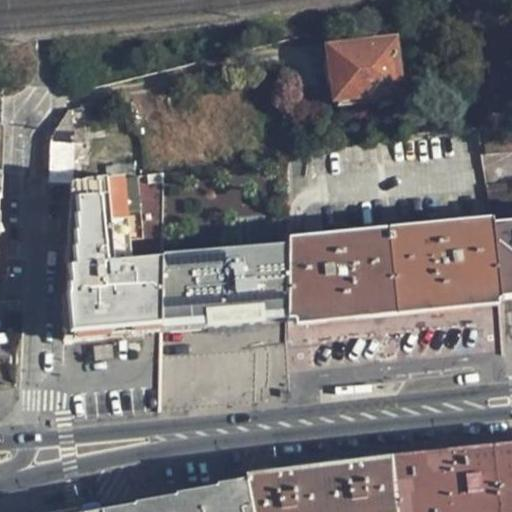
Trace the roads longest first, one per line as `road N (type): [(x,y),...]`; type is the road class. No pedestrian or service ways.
road 1 (residential): [(27,439),(33,93)]
road 2 (primary): [(209,433),(511,401)]
road 3 (primary): [(0,485),(209,433)]
road 4 (primary): [(209,433),(27,439)]
